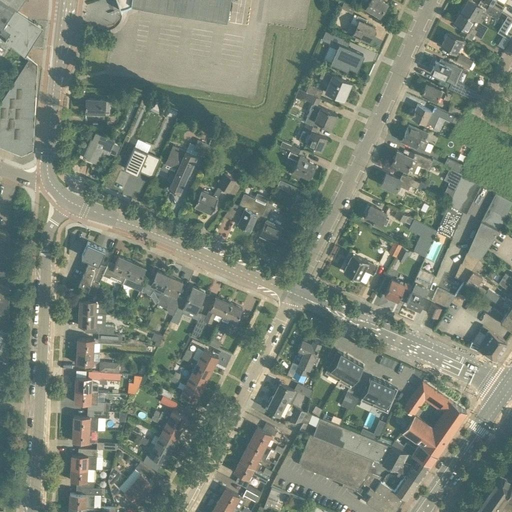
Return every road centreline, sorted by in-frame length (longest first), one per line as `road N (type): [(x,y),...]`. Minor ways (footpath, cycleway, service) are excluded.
road 1 (residential): [(297,294),(433,0)]
road 2 (residential): [(69,203),(46,237),(33,511)]
road 3 (secondary): [(69,203),(297,294)]
road 4 (residential): [(183,511),(297,294)]
road 5 (secondary): [(511,379),(297,294)]
road 6 (secondary): [(49,179),(64,0)]
road 7 (secondary): [(421,511),(511,381)]
